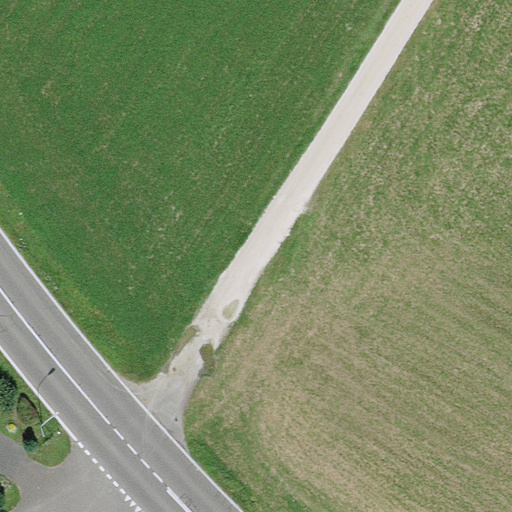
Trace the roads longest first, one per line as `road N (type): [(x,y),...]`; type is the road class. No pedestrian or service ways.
road 1 (track): [(415,0),(134,451)]
road 2 (secondary): [(0,296),(190,511)]
